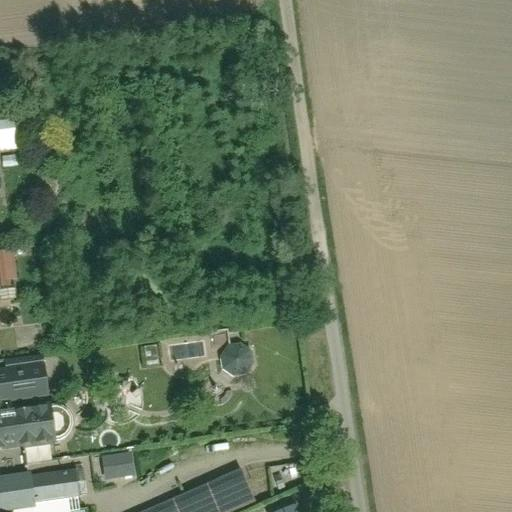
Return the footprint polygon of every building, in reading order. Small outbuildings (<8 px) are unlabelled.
[(0,256),(0,291),(20,290),(17,255),(0,256)] [(223,363),(226,371),(232,377),(242,379),(252,374),(256,365),(255,355),(250,349),(240,346),(230,350),(225,355),(223,363)] [(54,366),(0,367),(0,395),(55,394),(54,366)] [(0,399),(0,453),(8,453),(8,448),(73,446),(73,405),(7,407),(6,399),(0,399)] [(0,480),(0,509),(9,508),(9,511),(33,511),(32,505),(59,501),(55,472),(0,480)]
